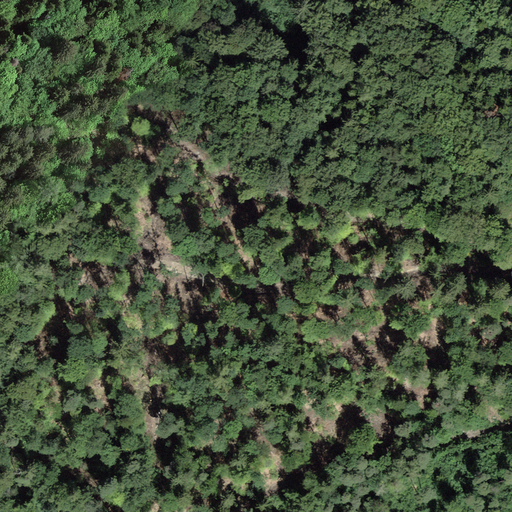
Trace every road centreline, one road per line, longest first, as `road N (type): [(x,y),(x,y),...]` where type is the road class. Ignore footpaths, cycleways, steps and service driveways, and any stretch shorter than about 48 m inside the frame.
road 1 (track): [(511,276),(453,237),(353,223),(247,189),(198,142),(117,96),(0,82)]
road 2 (unclassified): [(511,81),(393,0)]
